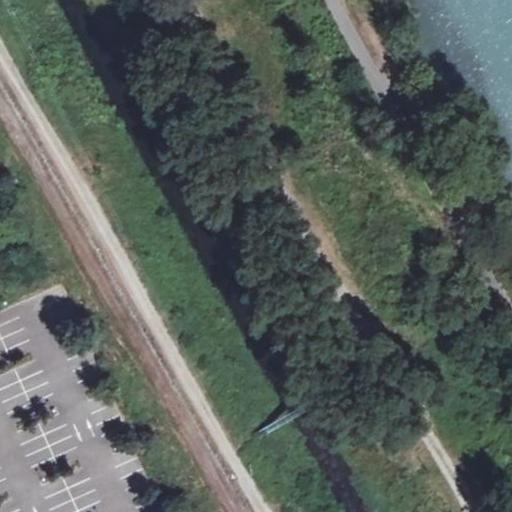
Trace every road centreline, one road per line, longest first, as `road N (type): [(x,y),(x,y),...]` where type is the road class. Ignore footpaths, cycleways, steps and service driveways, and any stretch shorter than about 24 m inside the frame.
road 1 (track): [(195,0),(263,152),(469,511)]
road 2 (track): [(0,45),(258,511)]
